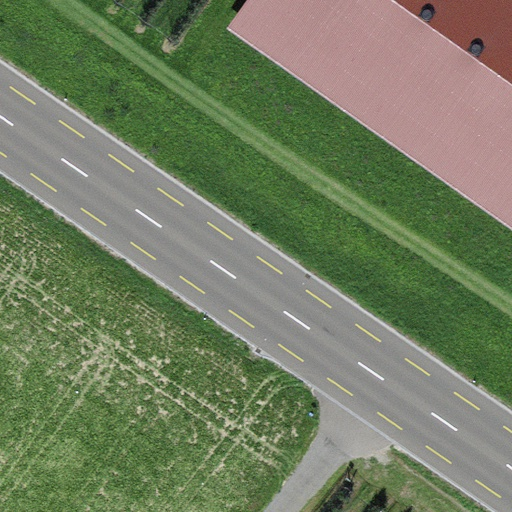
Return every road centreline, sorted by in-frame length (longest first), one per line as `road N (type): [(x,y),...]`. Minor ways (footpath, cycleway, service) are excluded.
road 1 (primary): [(511,471),(0,118)]
road 2 (track): [(278,511),(383,380)]
road 3 (track): [(335,440),(432,511)]
